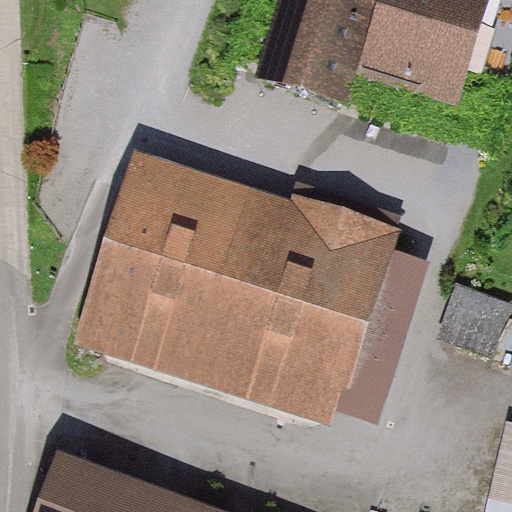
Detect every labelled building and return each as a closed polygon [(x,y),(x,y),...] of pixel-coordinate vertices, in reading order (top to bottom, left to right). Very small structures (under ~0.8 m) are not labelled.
[(282,0),(259,77),(350,104),(358,80),(473,114),(507,0),(282,0)] [(410,246),(150,163),(86,363),(340,445),(348,419),(391,432),(440,282),(403,270),(410,246)] [(501,351),(511,308),(511,293),(462,280),(446,336),(501,351)] [(492,511),(511,511),(511,415),(506,415),(492,511)] [(169,511),(72,477),(59,511),(169,511)]
